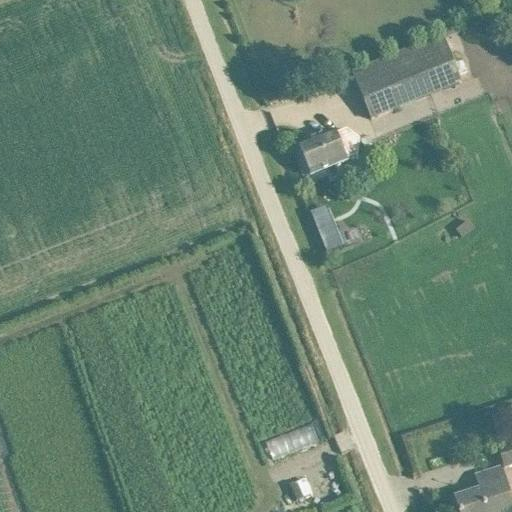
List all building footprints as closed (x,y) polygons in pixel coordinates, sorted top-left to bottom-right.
[(444,36),(371,67),(352,74),(371,120),(462,83),(459,75),(467,72),(463,62),(455,65),(444,36)] [(336,132),(299,147),(311,177),(348,162),(347,160),(358,155),(359,140),(347,131),(337,135),(336,132)] [(325,210),(310,216),(326,257),(342,251),(325,210)] [(468,222),(455,232),(461,239),(474,230),(468,222)] [(332,420),(336,433),(348,429),(344,416),(332,420)] [(511,445),(498,450),(504,469),(511,466),(511,445)] [(298,455),(281,459),(285,478),(302,474),(298,455)] [(511,511),(511,505),(500,469),(476,477),(481,492),(456,500),(459,511),(511,511)] [(333,476),(336,496),(350,494),(347,474),(333,476)]
